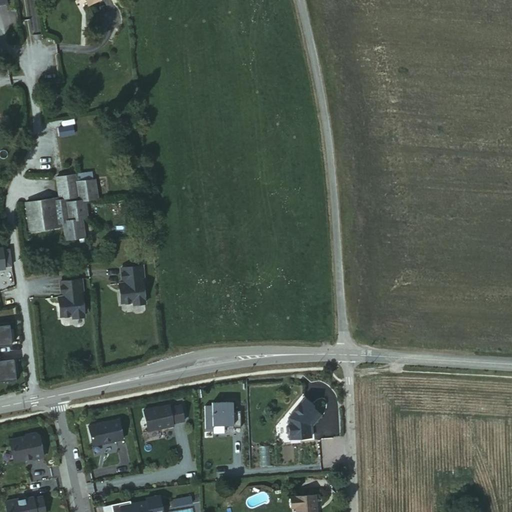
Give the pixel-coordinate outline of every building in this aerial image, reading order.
[(93,200),(92,182),(72,185),(72,182),(53,184),(54,201),(23,207),(26,231),(59,226),(61,244),(79,240),(77,221),(83,220),(82,203),(93,200)] [(117,282),(119,301),(131,300),(132,302),(143,301),(140,279),(142,278),(140,263),(118,266),(120,281),(117,282)] [(56,296),(59,316),(71,314),(71,317),(82,315),(80,293),(81,293),(79,278),(58,281),(60,296),(56,296)] [(0,380),(1,380),(1,382),(13,380),(10,358),(0,359),(0,346),(8,345),(5,323),(0,323),(0,380)] [(308,403),(300,397),(284,416),(284,423),(282,425),(283,432),(285,434),(295,433),(296,436),(307,435),(306,423),(309,419),(311,421),(317,414),(309,407),(308,403)] [(209,407),(202,407),(202,430),(210,429),(210,426),(230,426),(230,429),(238,428),(237,411),(229,411),(229,403),(209,404),(209,407)] [(141,411),(145,432),(171,427),(170,425),(182,422),(178,406),(167,408),(166,406),(141,411)] [(116,421),(85,427),(89,444),(92,446),(97,445),(97,444),(120,440),(116,421)] [(33,433),(23,435),(23,436),(6,440),(11,462),(22,459),(22,457),(28,456),(29,459),(41,457),(36,435),(33,433)] [(159,511),(156,495),(143,498),(143,501),(128,504),(127,500),(108,504),(109,511),(159,511)] [(3,501),(4,510),(2,511),(42,511),(39,496),(31,498),(30,496),(15,500),(15,498),(3,501)] [(294,509),(293,511),(313,511),(312,496),(287,499),(288,510),(294,509)] [(174,500),(175,508),(192,505),(191,497),(174,500)]
